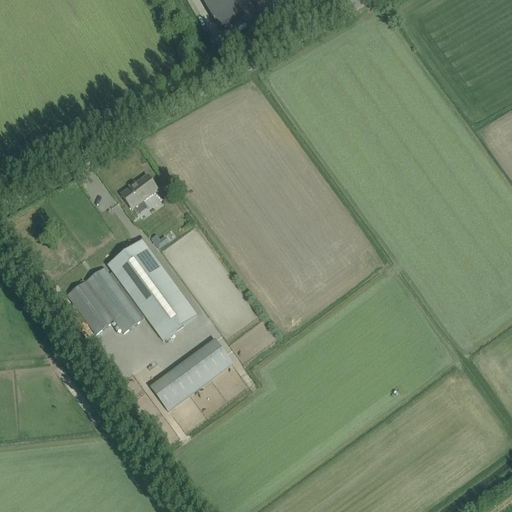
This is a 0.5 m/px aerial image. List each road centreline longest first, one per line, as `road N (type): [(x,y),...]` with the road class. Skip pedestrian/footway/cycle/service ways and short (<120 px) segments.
road 1 (unclassified): [(0,204),(363,0)]
road 2 (track): [(188,511),(0,252)]
